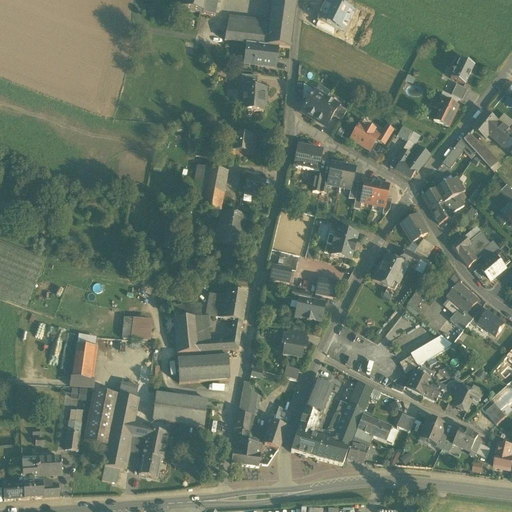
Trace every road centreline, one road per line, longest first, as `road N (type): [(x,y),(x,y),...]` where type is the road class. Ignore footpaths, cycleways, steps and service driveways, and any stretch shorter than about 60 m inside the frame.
road 1 (residential): [(218,500),(290,123)]
road 2 (secondary): [(511,494),(375,482),(290,494)]
road 3 (residential): [(318,358),(377,238),(412,192)]
road 4 (residential): [(318,358),(482,434)]
road 5 (residential): [(412,192),(511,65)]
road 6 (residential): [(290,494),(283,452),(318,358)]
road 7 (residential): [(412,192),(290,123)]
road 8 (residential): [(489,301),(463,275),(412,192)]
road 9 (residential): [(290,123),(300,0)]
road 10 (secondary): [(191,502),(69,511)]
